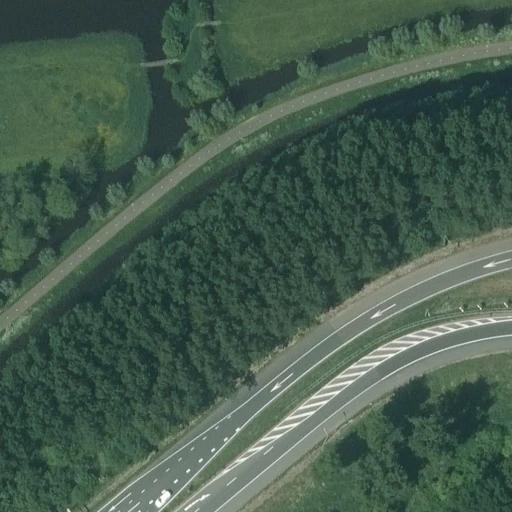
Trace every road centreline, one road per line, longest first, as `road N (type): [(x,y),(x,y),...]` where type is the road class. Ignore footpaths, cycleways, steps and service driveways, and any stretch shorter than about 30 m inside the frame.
road 1 (motorway): [(511,260),(440,283),(360,324),(118,511)]
road 2 (motorway): [(195,511),(391,364),(444,341),(511,328)]
